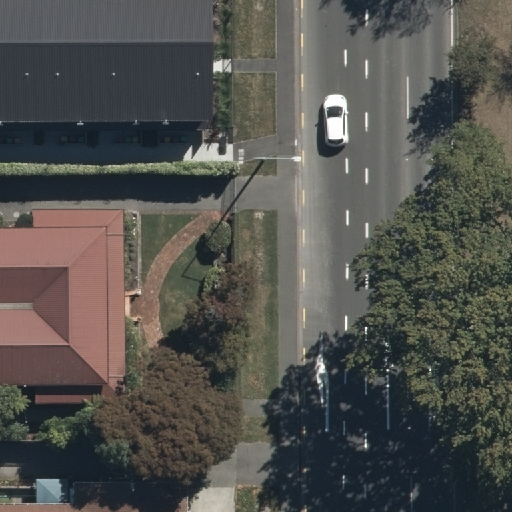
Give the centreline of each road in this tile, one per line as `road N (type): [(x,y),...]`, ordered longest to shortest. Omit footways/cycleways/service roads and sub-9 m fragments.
road 1 (primary): [(408,426),(325,0)]
road 2 (primary): [(408,426),(412,0)]
